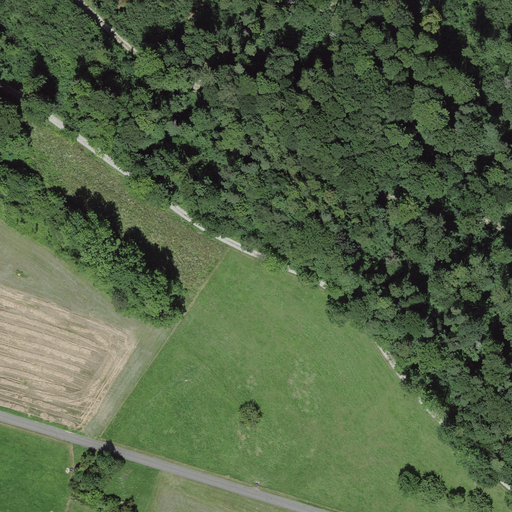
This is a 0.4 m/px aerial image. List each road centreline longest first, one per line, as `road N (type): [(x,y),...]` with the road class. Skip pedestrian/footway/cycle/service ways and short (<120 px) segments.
road 1 (track): [(511,486),(427,406),(348,302),(189,218),(0,82)]
road 2 (track): [(511,232),(329,168),(242,101),(146,63),(79,0)]
road 3 (unclassified): [(0,415),(314,511)]
